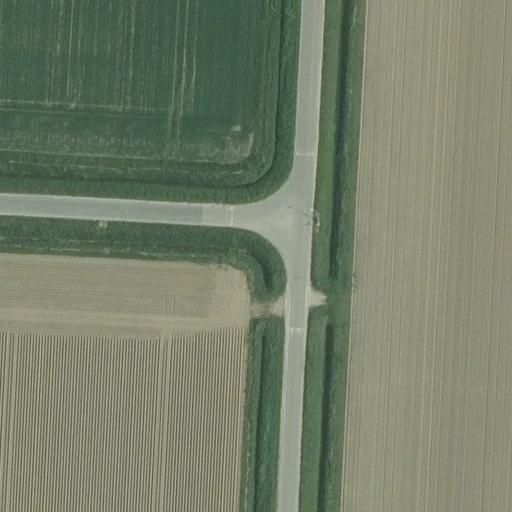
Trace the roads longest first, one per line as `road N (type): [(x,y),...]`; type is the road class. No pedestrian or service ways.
road 1 (unclassified): [(301,219),(0,204)]
road 2 (unclassified): [(286,511),(301,219)]
road 3 (unclassified): [(301,219),(312,0)]
